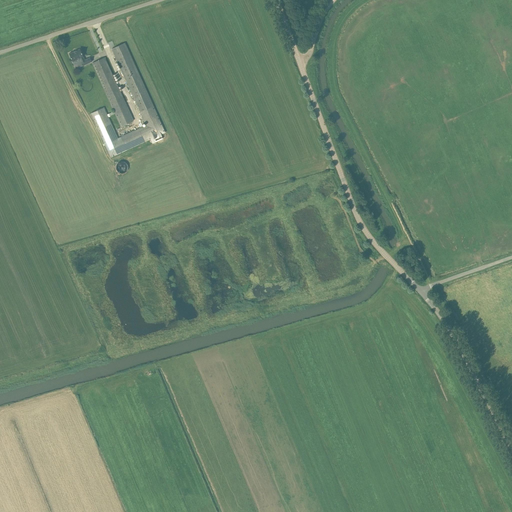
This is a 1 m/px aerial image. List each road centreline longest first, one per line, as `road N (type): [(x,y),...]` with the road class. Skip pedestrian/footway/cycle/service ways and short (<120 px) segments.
road 1 (tertiary): [(420,290),(361,226),(276,0)]
road 2 (track): [(435,284),(406,241),(383,227),(319,96),(313,42),(333,0)]
road 3 (tertiary): [(511,447),(420,290)]
road 4 (unclassified): [(0,52),(160,0)]
